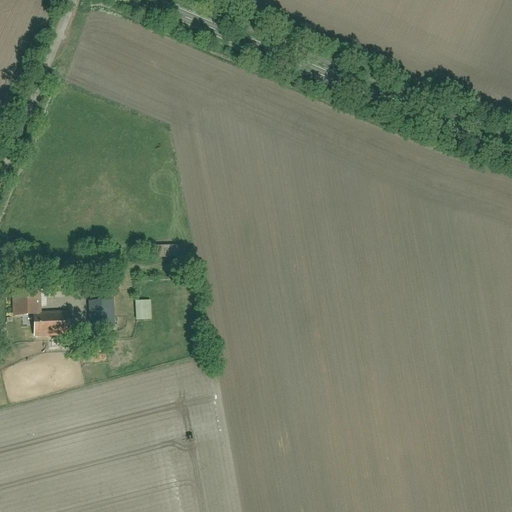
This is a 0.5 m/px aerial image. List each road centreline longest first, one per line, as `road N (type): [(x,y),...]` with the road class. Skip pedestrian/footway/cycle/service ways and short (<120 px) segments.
road 1 (secondary): [(511,156),(143,0)]
road 2 (unknown): [(0,275),(193,274)]
road 3 (residential): [(0,175),(72,0)]
